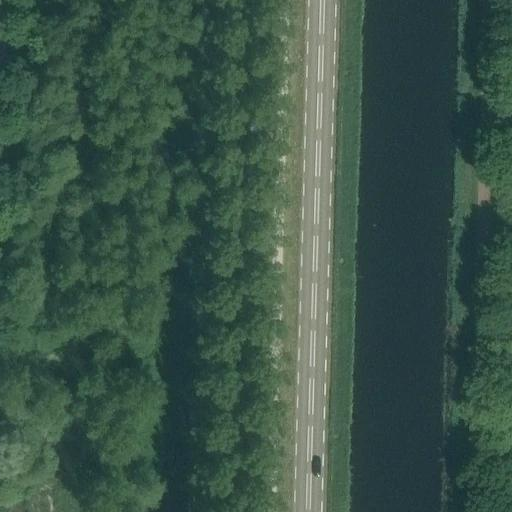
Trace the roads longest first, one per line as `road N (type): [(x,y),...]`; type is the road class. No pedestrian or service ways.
road 1 (unclassified): [(477,511),(493,0)]
road 2 (secondary): [(307,511),(322,0)]
